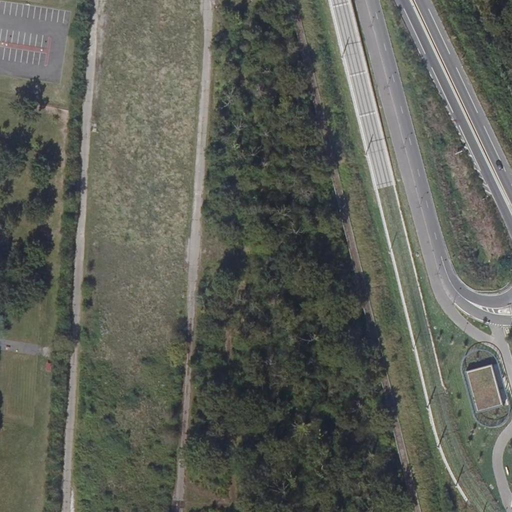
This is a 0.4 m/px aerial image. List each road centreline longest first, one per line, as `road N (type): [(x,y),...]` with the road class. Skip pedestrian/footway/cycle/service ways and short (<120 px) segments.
road 1 (unclassified): [(373,0),(450,282),(467,301),(511,308)]
road 2 (motorway): [(405,0),(511,226)]
road 3 (motorway): [(511,192),(420,0)]
